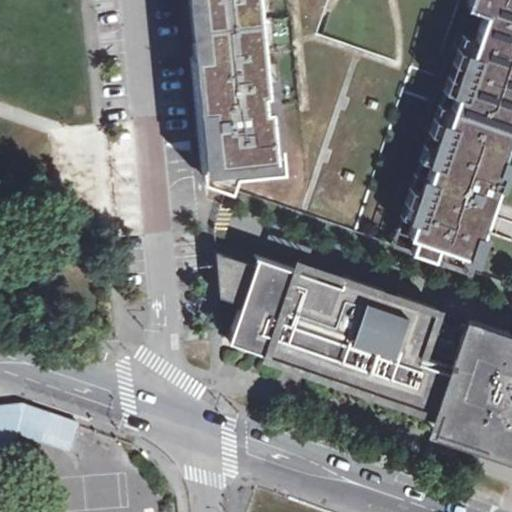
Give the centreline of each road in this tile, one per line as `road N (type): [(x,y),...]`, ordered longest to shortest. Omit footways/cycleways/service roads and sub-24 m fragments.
road 1 (residential): [(135,0),(159,233),(165,415)]
road 2 (tertiary): [(196,426),(443,511)]
road 3 (tertiary): [(0,360),(165,415)]
